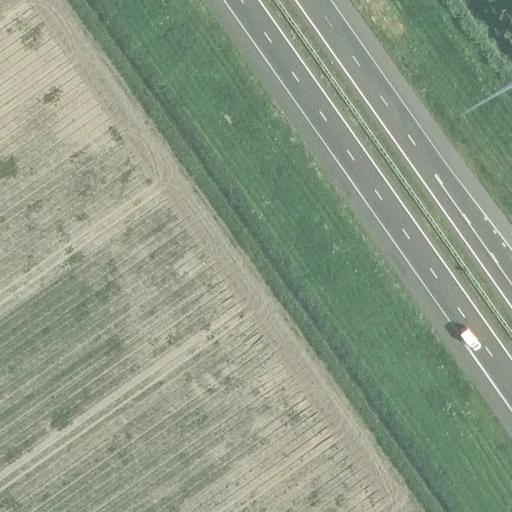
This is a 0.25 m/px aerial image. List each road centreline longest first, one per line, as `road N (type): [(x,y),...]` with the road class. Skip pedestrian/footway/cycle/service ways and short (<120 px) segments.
road 1 (motorway): [(241,0),(511,384)]
road 2 (motorway): [(511,283),(312,0)]
